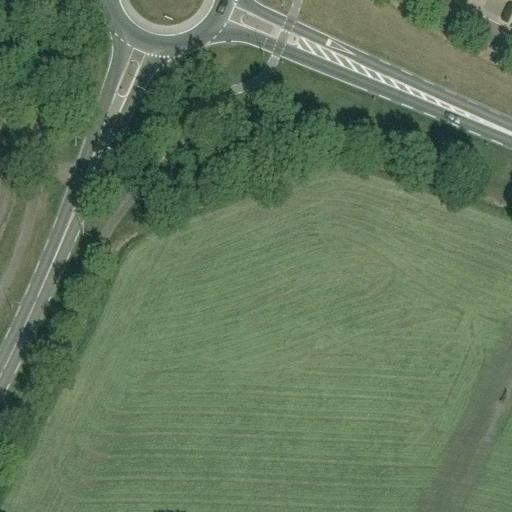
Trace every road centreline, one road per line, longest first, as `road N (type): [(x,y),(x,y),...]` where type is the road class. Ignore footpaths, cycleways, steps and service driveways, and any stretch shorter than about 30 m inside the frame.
road 1 (secondary): [(0,380),(87,184)]
road 2 (primary): [(212,30),(416,94)]
road 3 (primary): [(416,94),(240,0)]
road 4 (secondary): [(87,184),(162,51)]
road 5 (secondary): [(126,37),(87,184)]
road 6 (track): [(87,184),(41,168),(0,102)]
